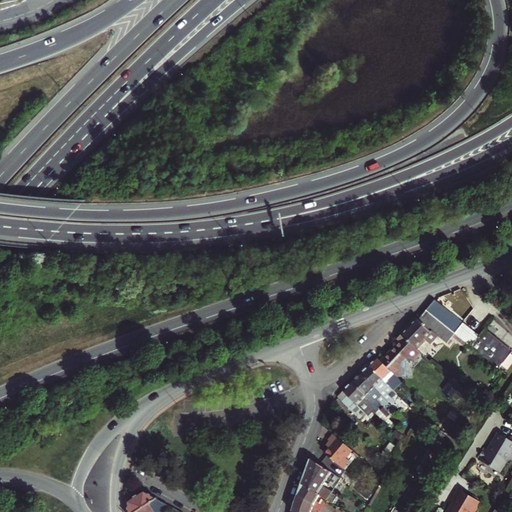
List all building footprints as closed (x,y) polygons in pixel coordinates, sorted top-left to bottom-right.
[(478,330),(438,300),(436,302),(429,312),(461,338),(468,343),(478,330)] [(425,317),(423,315),(409,329),(403,334),(419,347),(440,327),(459,341),(461,338),(429,312),(425,317)] [(478,330),(468,343),(501,370),(511,355),(511,350),(485,332),(483,334),(478,330)] [(511,349),(486,330),(485,332),(511,350),(511,349)] [(403,334),(398,338),(403,342),(385,362),(403,379),(405,376),(411,375),(411,371),(405,366),(413,357),(418,361),(422,360),(427,353),(419,347),(403,334)] [(379,357),(371,365),(390,383),(400,393),(408,384),(403,379),(385,362),(379,357)] [(363,372),(382,392),(391,401),(395,397),(385,388),(390,383),(371,365),(363,372)] [(377,396),(382,392),(363,372),(354,380),(353,381),(378,404),(382,401),(377,396)] [(378,404),(353,381),(339,396),(351,407),(354,404),(361,410),(362,409),(369,416),(376,408),(378,410),(377,412),(393,425),(396,422),(388,414),(381,407),(378,404)] [(354,404),(351,407),(358,414),(362,411),(361,410),(354,404)] [(384,404),(381,407),(388,414),(391,411),(384,404)] [(486,462),(504,433),(501,431),(495,441),(496,441),(491,449),(487,447),(480,459),(486,462)] [(511,438),(504,433),(486,462),(502,472),(509,461),(511,460),(511,459),(511,438)] [(354,449),(336,434),(331,440),(334,443),(331,447),(326,452),(345,468),(351,460),(348,457),(354,449)] [(327,483),(333,471),(313,458),(303,483),(319,493),(329,500),(333,493),(336,488),(327,483)] [(333,481),(338,485),(343,477),(338,473),(333,481)] [(365,481),(361,487),(371,494),(375,487),(365,481)] [(312,511),(319,493),(303,483),(297,499),(294,511),(296,511),(312,511)] [(448,511),(477,511),(480,509),(479,505),(481,501),(461,489),(454,500),(457,502),(454,506),(452,506),(448,511)] [(170,511),(173,508),(144,492),(129,502),(129,511),(138,511),(170,511)] [(338,496),(333,493),(329,500),(334,503),(338,496)] [(317,511),(327,511),(334,503),(329,500),(323,509),(319,506),(317,511)]
